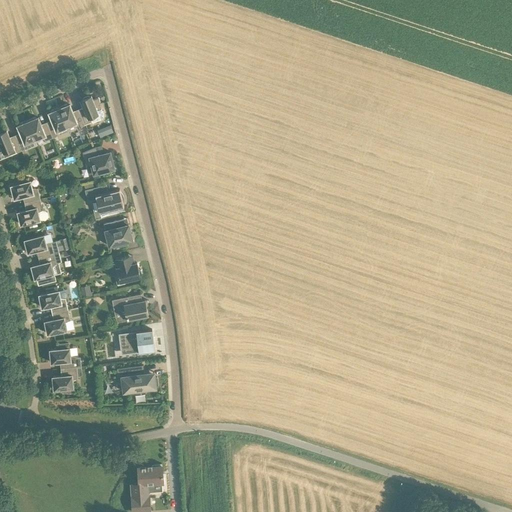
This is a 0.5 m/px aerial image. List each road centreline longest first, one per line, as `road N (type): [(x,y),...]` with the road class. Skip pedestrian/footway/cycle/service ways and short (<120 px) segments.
road 1 (residential): [(178,428),(165,306),(107,69)]
road 2 (unclassified): [(503,511),(262,432),(178,428)]
road 3 (residential): [(35,418),(28,320),(0,214)]
road 4 (unclassified): [(178,428),(102,438),(35,418)]
